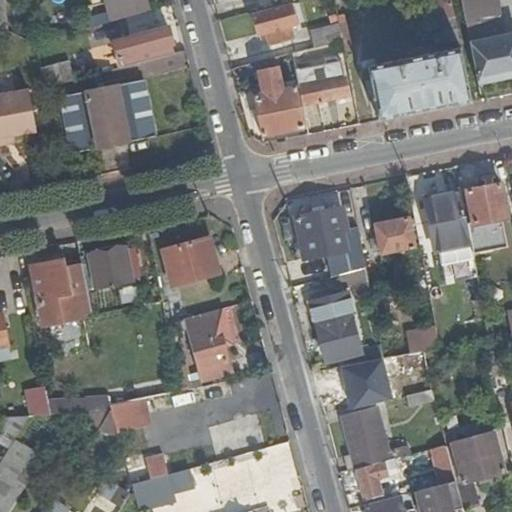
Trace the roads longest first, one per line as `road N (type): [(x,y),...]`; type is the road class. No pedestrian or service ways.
road 1 (residential): [(243,176),(330,511)]
road 2 (residential): [(243,176),(511,120)]
road 3 (residential): [(0,223),(243,176)]
road 4 (residential): [(195,0),(243,176)]
